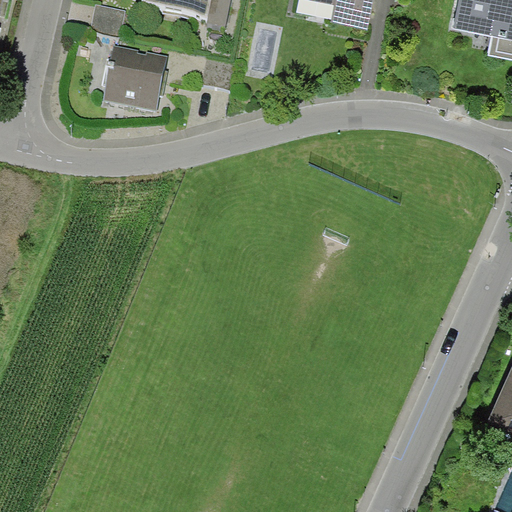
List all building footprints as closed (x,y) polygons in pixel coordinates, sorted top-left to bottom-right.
[(142,0),(140,11),(203,24),(202,32),(224,37),(232,0),(142,0)] [(331,0),(327,25),(365,31),(370,0),(331,0)] [(511,0),(456,0),(452,26),(491,33),(487,54),(511,59),(511,0)] [(124,15),(93,9),(87,35),(118,42),(124,15)] [(166,62),(111,50),(99,105),(155,117),(166,62)] [(231,64),(203,59),(197,89),(225,95),(231,64)] [(511,354),(478,432),(511,446),(511,354)]
